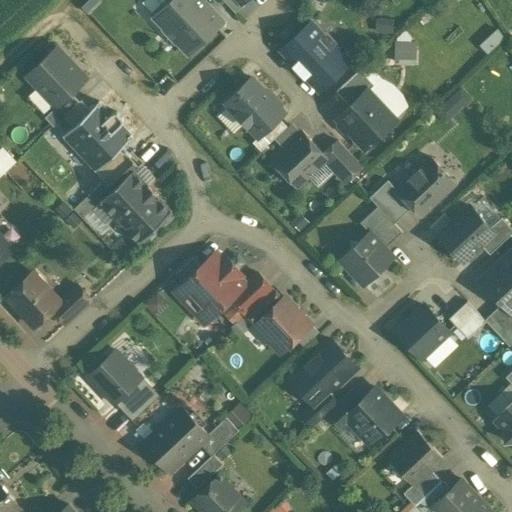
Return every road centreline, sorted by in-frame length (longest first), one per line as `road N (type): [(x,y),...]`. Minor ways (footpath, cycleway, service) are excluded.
road 1 (residential): [(204,222),(280,241),(478,443),(511,493)]
road 2 (residential): [(30,381),(204,222)]
road 3 (residential): [(154,511),(30,381)]
road 4 (residential): [(158,116),(288,0)]
road 5 (residential): [(66,20),(158,116)]
